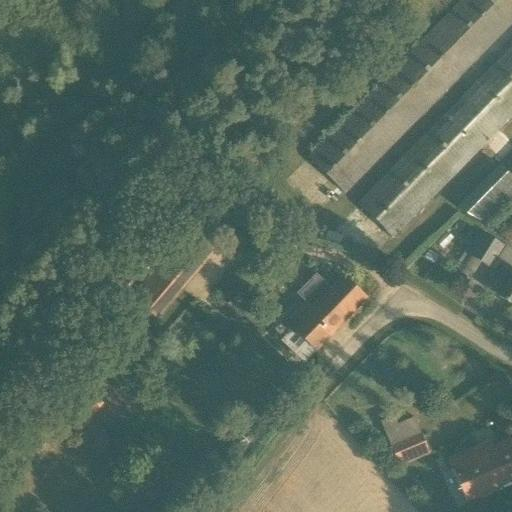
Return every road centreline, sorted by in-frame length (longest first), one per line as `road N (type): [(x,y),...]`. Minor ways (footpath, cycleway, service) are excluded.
road 1 (unclassified): [(342,357),(367,324),(397,306),(511,358)]
road 2 (track): [(230,511),(342,357)]
